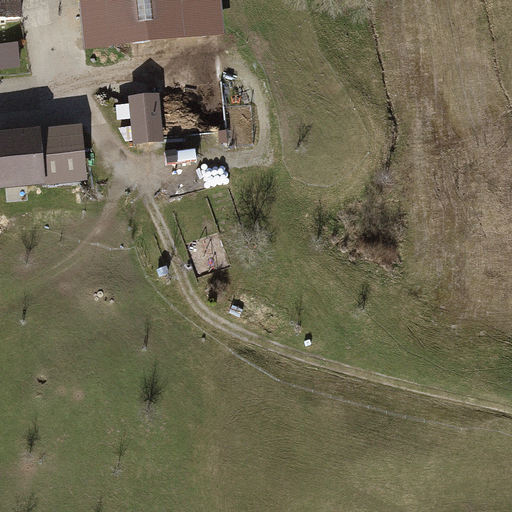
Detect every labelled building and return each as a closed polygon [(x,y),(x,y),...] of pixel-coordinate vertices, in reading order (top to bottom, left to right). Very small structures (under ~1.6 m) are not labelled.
[(0,0),(0,33),(20,32),(16,0),(75,0),(81,63),(220,51),(215,0),(0,0)] [(21,52),(0,53),(0,81),(23,79),(21,52)] [(133,142),(165,142),(165,95),(133,95),(133,142)] [(85,124),(0,133),(0,190),(91,180),(85,124)] [(121,210),(147,289),(163,284),(137,205),(121,210)]
